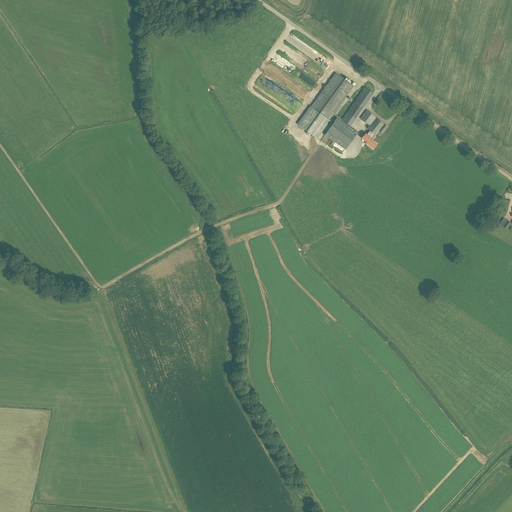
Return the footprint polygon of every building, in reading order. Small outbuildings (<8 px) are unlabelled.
[(290,33),(287,39),(303,49),(305,46),(303,45),(305,42),(290,33)] [(272,73),(288,84),(292,78),(287,75),(287,76),(275,68),(272,73)] [(329,120),(354,86),(335,73),(311,106),(310,105),(297,124),(317,139),(330,120),(329,120)] [(298,101),(293,97),(289,104),(294,107),(298,101)] [(356,99),(354,102),(363,108),(364,105),(356,99)] [(382,134),(388,127),(366,110),(360,118),(369,125),(366,128),(370,131),(367,135),(365,133),(361,138),(367,142),(366,144),(373,149),(377,144),(370,138),(371,138),(374,134),(375,136),(379,131),(382,134)] [(357,132),(342,121),(339,118),(337,117),(328,130),(324,134),(345,149),(348,145),(357,132)]
